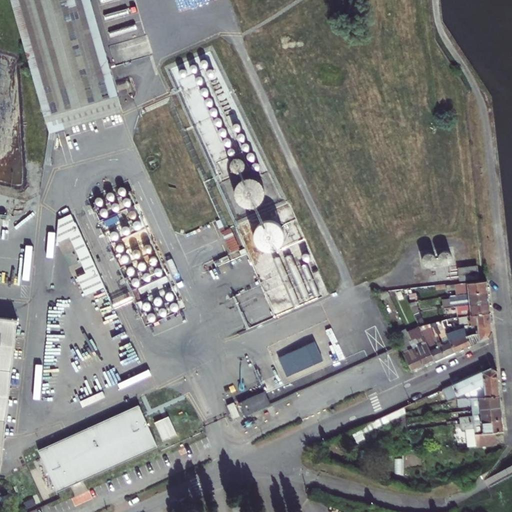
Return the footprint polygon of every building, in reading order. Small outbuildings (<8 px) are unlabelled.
[(6,0),(44,116),(115,92),(85,0),(6,0)] [(207,64),(208,62),(207,61),(207,59),(205,59),(204,58),(202,59),(201,59),(200,61),(200,62),(200,64),(201,65),(202,66),(204,66),(205,66),(207,65),(207,64)] [(197,69),(197,67),(197,66),(196,64),(194,63),(193,63),(191,63),(190,64),(189,66),(188,67),(189,69),(190,70),(191,71),(193,71),(194,71),(196,70),(197,69)] [(185,74),(185,72),(185,71),(184,69),(183,69),(181,68),(179,68),(178,69),(177,71),(177,72),(177,74),(178,75),(179,76),(181,77),(183,76),(184,75),(185,74)] [(214,77),(214,75),(214,73),(213,72),(212,71),(210,71),(209,71),(207,72),(206,73),(206,75),(206,76),(207,78),(209,79),(210,79),(212,79),(213,78),(214,77)] [(203,82),(204,80),(203,78),(202,76),(201,75),(198,75),(197,75),(195,76),(194,78),(193,80),(194,82),(195,84),(196,85),(198,85),(200,85),(202,84),(203,82)] [(211,85),(211,86),(216,97),(217,99),(218,99),(220,99),(221,99),(222,98),(223,97),(224,96),(224,94),(219,84),(218,83),(217,82),(215,81),(214,81),(212,82),(211,83),(211,85)] [(210,96),(210,94),(210,92),(209,90),(207,89),(205,89),(203,89),(201,90),(200,92),(200,94),(200,96),(201,98),(203,99),(205,99),(207,99),(208,98),(210,96)] [(115,92),(44,116),(47,127),(119,103),(115,92)] [(215,110),(216,108),(215,106),(214,104),(212,103),(210,102),(208,103),(207,104),(206,106),(205,108),(205,110),(207,111),(208,112),(210,113),(212,112),(214,111),(215,110)] [(221,106),(221,108),(226,119),(227,120),(228,121),(230,121),(231,121),(232,120),(233,119),(233,117),(233,116),(229,105),(228,104),(227,103),(225,103),(224,103),(222,104),(221,105),(221,106)] [(221,123),(221,121),(221,119),(220,118),(218,116),(217,116),(215,116),(213,118),(212,119),(212,121),(212,123),(213,125),(215,126),(216,126),(218,126),(220,125),(221,123)] [(241,127),(241,125),(241,123),(240,122),(239,121),(237,121),(236,121),(234,122),(233,123),(233,125),(233,127),(234,128),(236,129),(237,129),(239,129),(240,128),(241,127)] [(228,138),(228,136),(228,134),(227,132),(225,131),(223,130),(221,131),(219,132),(218,134),(217,136),(218,138),(219,139),(221,141),(223,141),(225,141),(227,140),(228,138)] [(246,138),(246,136),(246,135),(245,134),(244,133),(242,132),(241,133),(239,134),(239,135),(238,136),(239,138),(239,139),(241,140),(242,140),(244,140),(245,139),(246,138)] [(251,148),(252,147),(251,145),(250,144),(249,143),(248,142),(246,143),(245,144),(244,145),(243,146),(244,148),(245,149),(246,150),(247,151),(249,150),(250,149),(251,148)] [(234,151),(234,149),(234,147),(233,146),(231,145),(229,144),(227,145),(226,146),(224,147),(224,149),(224,151),(225,153),(227,154),(229,154),(231,154),(233,153),(234,151)] [(244,167),(244,165),(244,164),(244,163),(243,161),(242,160),(241,159),(240,158),(239,158),(237,158),(236,158),(234,158),(233,159),(232,160),(231,161),(230,162),(230,164),(230,165),(230,167),(230,168),(231,169),(232,170),(233,171),(234,172),(236,173),(237,173),(238,173),(240,172),(241,171),(242,171),(243,169),(244,168),(244,167)] [(264,196),(265,193),(264,190),(264,188),(262,185),(260,183),(258,181),(255,179),(253,178),(250,178),(247,178),(244,179),(241,181),(239,182),(237,185),(235,187),(234,190),(234,193),(234,196),(235,199),(237,202),(239,204),(241,206),(243,207),(246,208),(249,209),(252,208),(255,208),(258,206),(260,204),(262,202),(263,199),(264,196)] [(123,195),(124,196),(127,194),(128,193),(128,190),(127,188),(126,188),(124,187),(123,188),(122,188),(121,190),(120,191),(121,193),(121,194),(123,195)] [(109,197),(110,200),(113,201),(114,201),(116,200),(117,197),(116,194),(113,193),(110,194),(109,197)] [(97,201),(97,205),(98,206),(99,207),(102,207),(105,205),(105,203),(105,201),(103,199),(101,199),(99,199),(97,201)] [(116,211),(119,211),(120,210),(121,209),(121,205),(120,204),(119,203),(117,203),(114,204),(113,205),(113,207),(114,210),(116,211)] [(105,217),(108,216),(109,215),(110,213),(109,211),(107,209),(105,209),(104,209),(102,210),(101,211),(101,213),(102,216),(105,217)] [(123,225),(125,225),(126,225),(128,224),(128,222),(129,221),(128,219),(128,218),(126,217),(125,216),(123,217),(122,218),(121,219),(120,221),(121,222),(122,224),(123,225)] [(137,228),(139,229),(140,229),(142,229),(143,228),(144,227),(145,225),(144,223),(144,222),(142,221),(141,221),(139,221),(138,222),(137,223),(136,225),(137,228)] [(283,240),(284,237),(284,234),(283,231),(281,228),(279,226),(277,224),(274,222),(272,221),(269,221),(266,221),(263,222),(260,224),(258,226),(256,228),(254,231),(253,233),(253,236),(253,239),(254,242),(256,245),(258,247),(260,249),(262,251),(265,251),(268,252),(271,252),(274,251),(277,249),(279,247),(281,245),(283,242),(283,240)] [(108,230),(111,231),(113,231),(114,230),(115,229),(116,227),(115,226),(114,224),(113,223),(111,223),(110,223),(108,224),(108,226),(107,227),(108,230)] [(113,239),(116,240),(118,240),(119,239),(120,238),(121,236),(120,235),(120,233),(118,232),(117,232),(115,232),(114,233),(113,235),(112,236),(113,238),(113,239)] [(142,238),(143,241),(144,241),(146,242),(148,242),(149,241),(150,239),(150,238),(150,236),(148,234),(146,233),(144,234),(143,235),(142,236),(142,238)] [(132,246),(135,247),(136,247),(138,246),(138,245),(139,243),(138,241),(138,240),(136,239),(135,239),(133,239),(132,240),(131,241),(130,243),(132,246)] [(147,250),(150,251),(152,251),(153,250),(155,247),(153,244),(152,243),(150,243),(149,243),(147,244),(147,245),(146,247),(147,249),(147,250)] [(454,261),(453,257),(452,255),(450,253),(447,252),(444,252),(443,252),(441,254),(439,256),(438,259),(438,261),(440,265),(442,267),(443,268),(444,268),(446,268),(448,268),(450,267),(452,265),(453,263),(454,261)] [(423,268),(426,270),(429,270),(433,269),(434,269),(436,267),(436,265),(437,263),(436,260),(435,258),(433,256),(432,255),(429,255),(425,256),(423,258),(421,261),(421,264),(423,268)] [(153,263),(155,265),(157,265),(158,265),(160,264),(160,263),(160,259),(160,258),(158,257),(157,257),(155,257),(154,258),(153,259),(152,261),(153,263)] [(141,269),(144,271),(145,271),(147,271),(148,270),(149,269),(149,267),(149,265),(148,264),(147,263),(145,263),(144,263),(142,264),(141,265),(141,267),(141,269)] [(128,274),(129,276),(131,277),(132,277),(134,277),(135,276),(136,274),(137,273),(136,271),(135,270),(134,269),(132,268),(131,269),(129,270),(128,271),(128,273),(128,274)] [(456,272),(457,284),(459,283),(476,282),(475,270),(456,272)] [(146,280),(149,281),(151,281),(152,280),(153,277),(153,275),(152,274),(151,273),(149,273),(146,274),(145,275),(145,277),(145,278),(146,280)] [(476,282),(459,283),(460,296),(488,292),(487,280),(476,282)] [(104,286),(94,291),(100,304),(98,305),(105,320),(106,320),(112,333),(123,329),(104,286)] [(169,297),(171,300),(173,300),(174,300),(176,299),(177,297),(177,296),(177,294),(174,292),(171,292),(170,293),(169,294),(169,296),(169,297)] [(488,292),(460,296),(462,305),(489,302),(488,292)] [(157,301),(158,304),(160,305),(161,306),(164,304),(165,303),(166,301),(165,300),(164,298),(163,297),(161,297),(160,297),(158,298),(158,300),(157,301)] [(422,323),(416,300),(401,303),(406,327),(422,323)] [(174,310),(177,311),(179,311),(180,310),(181,308),(181,307),(181,305),(180,304),(179,303),(177,302),(175,303),(174,304),(173,305),(173,308),(174,310)] [(489,302),(462,305),(462,309),(471,308),(472,315),(491,312),(489,302)] [(145,311),(147,312),(148,312),(150,312),(152,310),(153,308),(152,306),(152,305),(150,304),(149,304),(147,304),(146,305),(145,306),(144,308),(145,310),(145,311)] [(163,315),(166,316),(167,316),(169,315),(170,313),(170,312),(170,310),(169,309),(168,308),(166,307),(164,308),(163,309),(162,310),(162,312),(162,313),(163,315)] [(491,312),(472,315),(470,315),(471,325),(473,325),(492,323),(491,312)] [(149,318),(150,320),(151,321),(152,322),(154,322),(157,321),(157,320),(158,318),(157,316),(157,315),(155,314),(154,314),(152,314),(151,315),(150,316),(149,318)] [(0,471),(3,472),(7,436),(13,386),(18,336),(20,321),(0,318),(0,471)] [(475,331),(467,334),(472,345),(490,337),(493,331),(492,323),(473,325),(475,331)] [(409,332),(410,334),(412,338),(425,366),(436,361),(428,342),(427,340),(421,327),(409,332)] [(465,329),(448,333),(456,352),(472,345),(467,334),(465,329)] [(412,372),(425,366),(412,338),(410,334),(409,332),(402,335),(401,333),(394,336),(401,349),(412,372)] [(456,352),(448,333),(447,332),(437,336),(446,357),(456,352)] [(427,340),(428,342),(436,361),(446,357),(437,336),(427,340)] [(484,371),(486,385),(487,395),(488,397),(501,395),(498,371),(493,367),(484,371)] [(484,371),(444,389),(448,400),(481,386),(486,385),(484,371)] [(245,417),(270,405),(265,394),(240,406),(245,417)] [(501,395),(488,397),(481,398),(459,400),(460,406),(473,405),(473,410),(502,407),(501,395)] [(235,422),(241,419),(235,404),(228,407),(235,422)] [(141,407),(39,451),(58,493),(159,448),(144,415),(141,407)] [(502,407),(473,410),(474,416),(461,418),(461,423),(503,419),(502,407)] [(179,436),(170,418),(156,424),(164,443),(179,436)] [(503,419),(461,423),(462,431),(468,430),(469,435),(497,432),(505,431),(503,419)] [(497,432),(469,435),(470,447),(499,443),(497,432)] [(238,497),(239,503),(254,501),(253,495),(238,497)]
